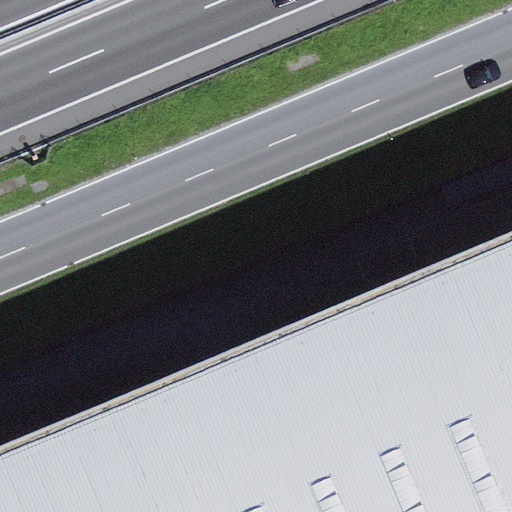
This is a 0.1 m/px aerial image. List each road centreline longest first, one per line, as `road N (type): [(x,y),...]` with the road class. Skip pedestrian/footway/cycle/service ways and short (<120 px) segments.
road 1 (secondary): [(511,42),(0,256)]
road 2 (motorway): [(0,93),(224,0)]
